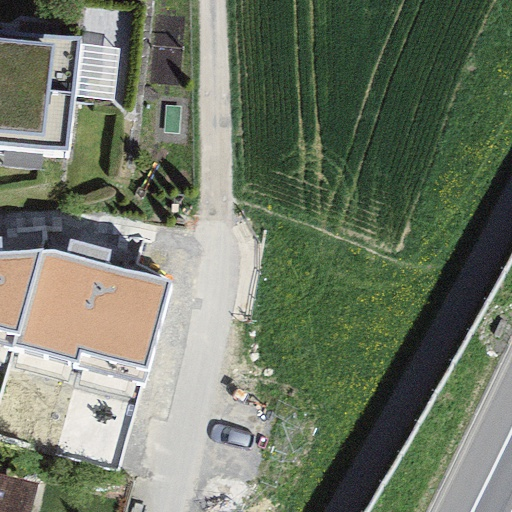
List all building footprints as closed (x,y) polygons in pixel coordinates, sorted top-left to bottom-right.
[(82,46),(0,36),(0,94),(75,103),(82,46)] [(75,103),(0,94),(0,152),(68,160),(75,103)] [(145,222),(92,214),(85,259),(138,267),(145,222)] [(72,284),(0,266),(0,343),(55,357),(72,284)] [(19,511),(23,498),(0,493),(0,511),(19,511)]
